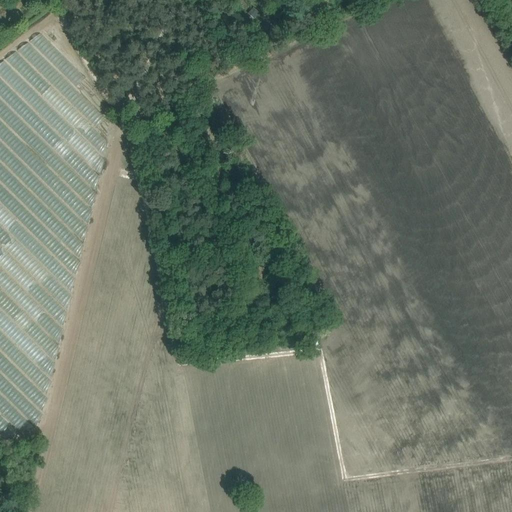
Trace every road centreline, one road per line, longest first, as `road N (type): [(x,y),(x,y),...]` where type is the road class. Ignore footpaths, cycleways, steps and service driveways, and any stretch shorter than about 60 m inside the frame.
road 1 (track): [(122,114),(183,362),(313,354),(323,364),(345,478),(511,456)]
road 2 (track): [(31,511),(122,114)]
road 3 (track): [(122,114),(50,0)]
road 4 (track): [(122,114),(177,0)]
